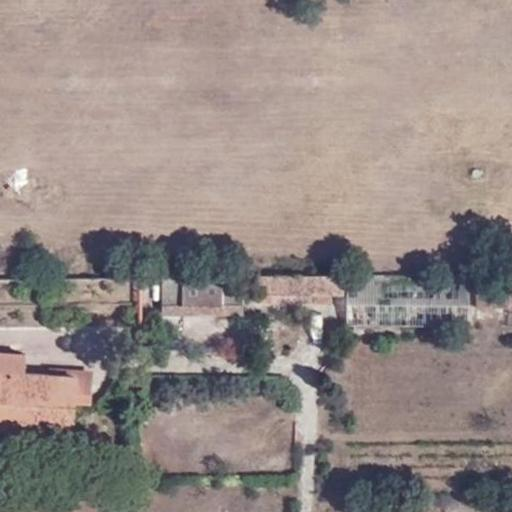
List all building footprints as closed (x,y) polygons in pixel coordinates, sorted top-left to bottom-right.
[(237,306),(236,277),(163,277),(163,306),(237,306)] [(272,295),(272,277),(255,277),(255,295),(272,295)] [(298,304),(298,277),(272,277),(272,295),(272,304),(298,304)] [(344,295),(344,277),(298,277),(298,304),(314,304),(314,295),(331,295),(344,295)] [(470,325),(469,277),(347,277),(347,324),(470,325)] [(511,308),(511,283),(477,283),(477,308),(511,308)] [(272,304),(272,295),(255,295),(255,304),(272,304)] [(331,303),(331,295),(314,295),(314,304),(331,303)] [(243,314),(243,305),(237,306),(163,306),(163,314),(243,314)] [(0,371),(25,373),(26,354),(0,352),(0,371)] [(92,404),(94,370),(50,367),(50,374),(77,376),(75,403),(92,404)] [(75,403),(77,376),(50,374),(25,373),(0,371),(0,429),(12,430),(11,436),(15,440),(71,444),(75,440),(75,434),(73,434),(75,403)]
